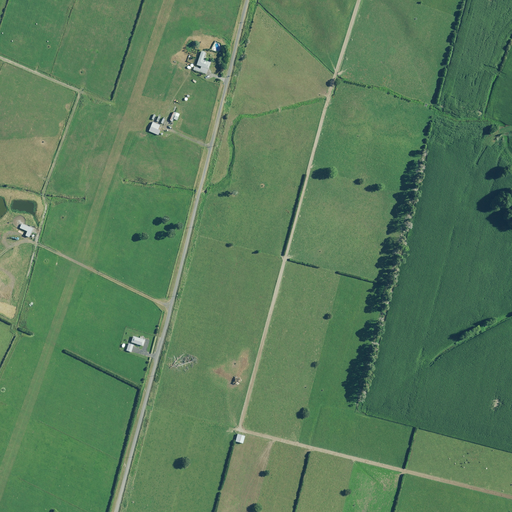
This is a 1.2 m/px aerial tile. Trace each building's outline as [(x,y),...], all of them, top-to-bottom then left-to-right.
[(207,53),(202,51),(197,65),(201,66),(200,68),(195,66),(194,70),(206,74),(211,62),(204,60),(207,53)] [(172,122),(174,119),(177,120),(180,114),(177,113),(176,112),(174,111),(170,121),(172,122)] [(160,125),(153,122),(149,131),(158,135),(160,130),(158,130),(160,125)] [(33,229),(22,224),(20,228),(28,231),(26,235),(29,237),(33,229)] [(141,336),(140,338),(133,336),(132,342),(143,346),(145,340),(144,339),(145,337),(141,336)] [(245,436),(238,434),(236,441),(243,443),(245,436)]
